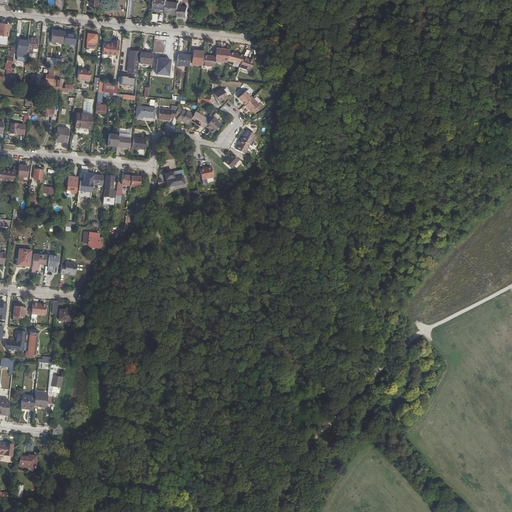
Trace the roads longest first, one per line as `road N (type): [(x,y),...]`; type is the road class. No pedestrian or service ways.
road 1 (residential): [(0,11),(253,40)]
road 2 (track): [(424,331),(448,368),(424,415),(360,455),(326,511)]
road 3 (track): [(374,378),(302,451),(270,511)]
road 4 (residential): [(0,150),(149,166)]
